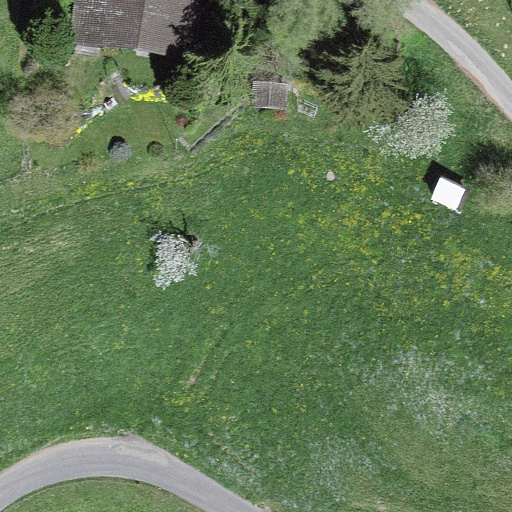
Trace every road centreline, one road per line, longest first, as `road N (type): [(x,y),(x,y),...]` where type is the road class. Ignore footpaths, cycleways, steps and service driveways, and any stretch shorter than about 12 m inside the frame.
road 1 (unclassified): [(234,511),(163,470),(114,458),(61,462),(0,492)]
road 2 (unclassified): [(405,0),(459,41),(511,102)]
